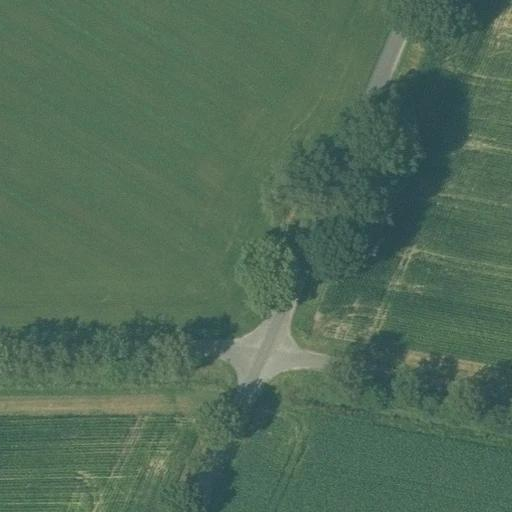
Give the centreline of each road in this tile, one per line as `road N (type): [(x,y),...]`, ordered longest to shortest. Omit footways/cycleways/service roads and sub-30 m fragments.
road 1 (unclassified): [(262,354),(411,0)]
road 2 (unclassified): [(0,352),(262,354)]
road 3 (unclassified): [(262,354),(511,400)]
road 4 (unclassified): [(191,511),(262,354)]
